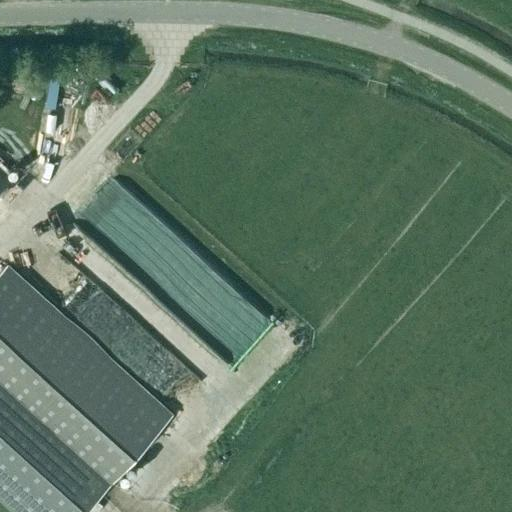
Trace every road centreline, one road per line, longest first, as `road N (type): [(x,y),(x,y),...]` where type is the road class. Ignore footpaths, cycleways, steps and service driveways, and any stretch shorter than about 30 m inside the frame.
road 1 (tertiary): [(511,108),(344,29),(242,16)]
road 2 (tertiary): [(0,15),(242,16)]
